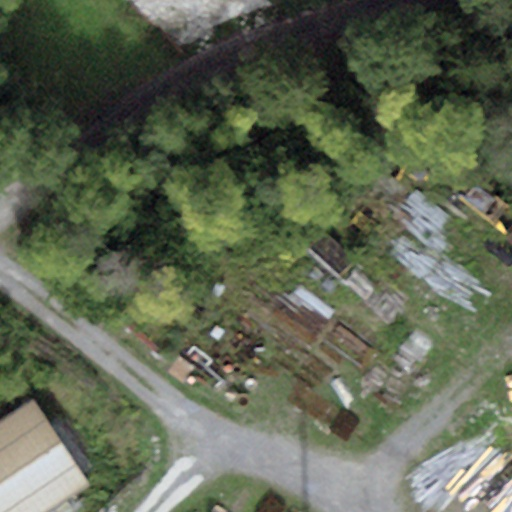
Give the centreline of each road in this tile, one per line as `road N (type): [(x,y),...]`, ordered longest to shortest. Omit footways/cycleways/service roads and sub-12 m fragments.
road 1 (track): [(0,208),(250,51),(370,6),(412,0)]
road 2 (track): [(0,280),(128,372),(201,460)]
road 3 (track): [(156,511),(201,460),(279,462),(362,511)]
road 4 (track): [(350,500),(511,351)]
